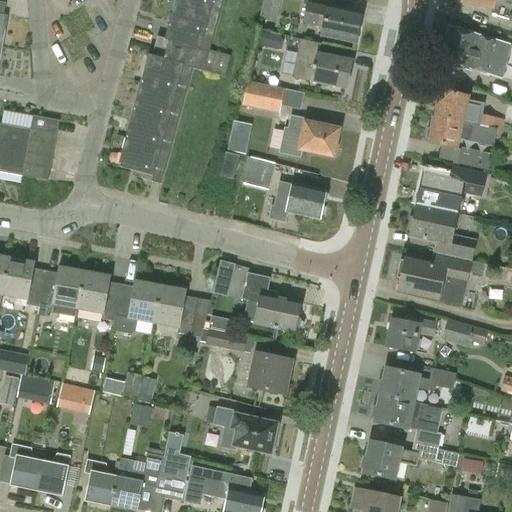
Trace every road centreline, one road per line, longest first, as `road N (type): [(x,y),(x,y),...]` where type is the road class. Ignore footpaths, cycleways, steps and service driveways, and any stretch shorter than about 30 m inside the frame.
road 1 (residential): [(357,271),(82,205)]
road 2 (tertiary): [(357,271),(416,0)]
road 3 (tertiary): [(304,511),(357,271)]
road 4 (residential): [(103,112),(46,103),(37,0)]
